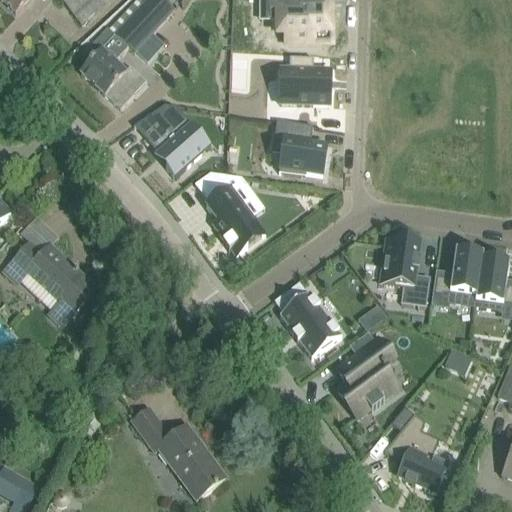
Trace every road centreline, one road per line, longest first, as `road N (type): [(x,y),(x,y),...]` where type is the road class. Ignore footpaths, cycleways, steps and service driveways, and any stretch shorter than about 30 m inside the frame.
road 1 (residential): [(228,315),(164,227),(0,60)]
road 2 (residential): [(371,511),(228,315)]
road 3 (residential): [(362,0),(363,211)]
road 4 (residential): [(363,211),(228,315)]
road 5 (residential): [(511,231),(363,211)]
